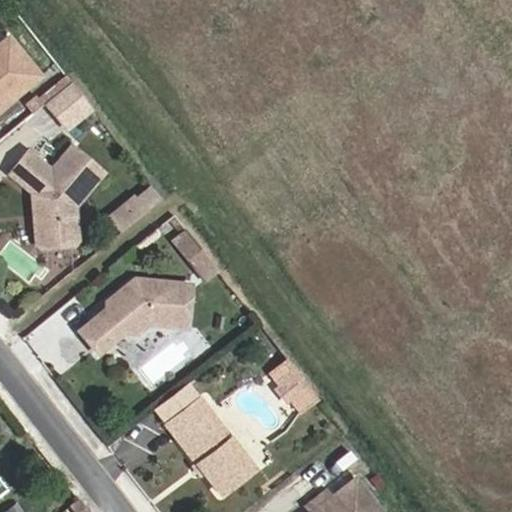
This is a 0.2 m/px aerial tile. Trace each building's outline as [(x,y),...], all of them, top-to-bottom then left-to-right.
[(0,59),(8,53),(5,48),(0,52),(0,59)] [(0,114),(36,87),(8,53),(0,59),(0,114)] [(40,97),(64,129),(93,108),(68,75),(40,97)] [(64,154),(46,179),(21,161),(4,184),(28,203),(40,212),(36,218),(36,230),(33,234),(35,254),(39,257),(73,253),(75,246),(70,214),(96,178),(64,154)] [(28,203),(33,234),(36,230),(36,218),(40,212),(28,203)] [(135,226),(143,219),(132,206),(123,214),(135,226)] [(123,214),(107,227),(117,240),(135,226),(123,214)] [(179,262),(192,251),(183,239),(169,251),(179,262)] [(193,280),(207,269),(192,251),(179,262),(193,280)] [(193,280),(201,291),(215,280),(207,269),(193,280)] [(106,309),(106,318),(79,338),(98,362),(112,351),(108,345),(120,336),(125,341),(138,341),(148,333),(186,334),(191,293),(134,287),(127,294),(130,299),(124,304),(115,304),(106,309)] [(127,294),(115,304),(124,304),(130,299),(127,294)] [(315,404),(286,369),(284,367),(268,380),(274,387),(276,387),(282,388),(288,383),(299,396),(292,401),(291,408),(298,417),(315,404)] [(276,396),(283,406),(291,408),(292,401),(299,396),(288,383),(282,388),(276,387),(276,396)] [(254,476),(198,404),(165,430),(197,469),(204,478),(221,500),(254,476)] [(192,474),(199,482),(204,478),(197,469),(192,474)] [(371,511),(353,488),(334,503),(327,495),(307,510),(307,511),(371,511)]
